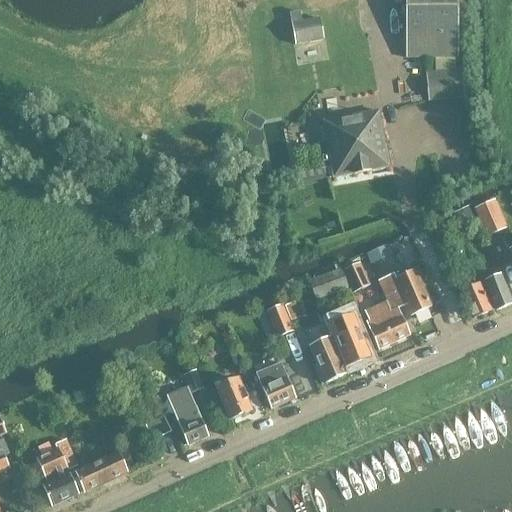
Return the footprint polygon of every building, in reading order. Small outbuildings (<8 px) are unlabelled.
[(405,0),(406,59),(456,58),(455,0),(405,0)] [(323,40),(319,20),(302,23),(300,14),(289,16),(295,45),(323,40)] [(462,99),(459,71),(427,75),(430,103),(462,99)] [(328,154),(333,179),(353,175),(353,176),(369,173),(369,172),(389,168),(384,143),(378,112),(322,123),(328,154)] [(475,212),(487,238),(507,229),(495,203),(475,212)] [(371,254),(374,263),(391,256),(387,247),(371,254)] [(370,287),(362,266),(345,273),(353,294),(370,287)] [(491,312),(473,269),(465,272),(472,288),(461,292),(472,320),(491,312)] [(347,289),(341,271),(309,283),(315,301),(347,289)] [(409,337),(397,310),(405,307),(410,318),(430,309),(414,272),(395,281),(393,276),(378,283),(387,304),(365,313),(369,323),(366,325),(377,351),(409,337)] [(511,304),(500,277),(483,285),(495,312),(511,304)] [(301,318),(295,303),(285,307),(291,322),(301,318)] [(293,333),(282,306),(266,313),(277,339),(285,336),(293,333)] [(370,359),(356,327),(331,338),(346,370),(370,359)] [(345,376),(331,344),(329,340),(309,349),(325,385),(345,376)] [(287,380),(281,366),(256,376),(271,410),(295,400),(287,380)] [(200,372),(205,383),(214,379),(209,368),(200,372)] [(197,393),(203,390),(196,373),(184,378),(191,395),(197,393)] [(252,411),(239,380),(214,391),(228,422),(232,420),(235,421),(240,419),(241,416),(252,411)] [(208,438),(195,409),(191,399),(188,391),(167,399),(171,408),(187,447),(208,438)] [(171,432),(164,417),(145,426),(152,441),(171,432)] [(9,455),(3,441),(0,441),(0,437),(5,435),(0,421),(0,473),(10,470),(4,457),(9,455)] [(70,477),(75,474),(73,469),(77,467),(65,441),(55,446),(57,451),(36,460),(47,486),(42,488),(51,507),(51,508),(78,496),(78,495),(70,477)] [(83,495),(128,474),(119,455),(75,474),(70,477),(78,495),(83,493),(83,495)]
